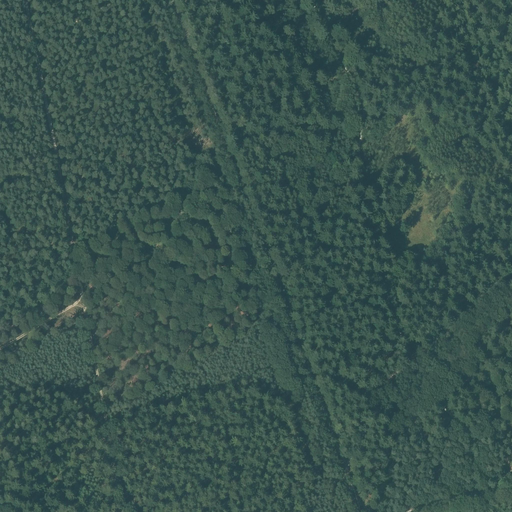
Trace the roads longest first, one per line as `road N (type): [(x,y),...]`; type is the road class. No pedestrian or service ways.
road 1 (track): [(23,0),(123,511)]
road 2 (track): [(349,477),(171,0)]
road 3 (track): [(409,355),(437,264),(489,221),(492,193),(437,64),(391,11),(371,0)]
road 4 (track): [(511,135),(438,0)]
road 5 (track): [(409,355),(511,276)]
